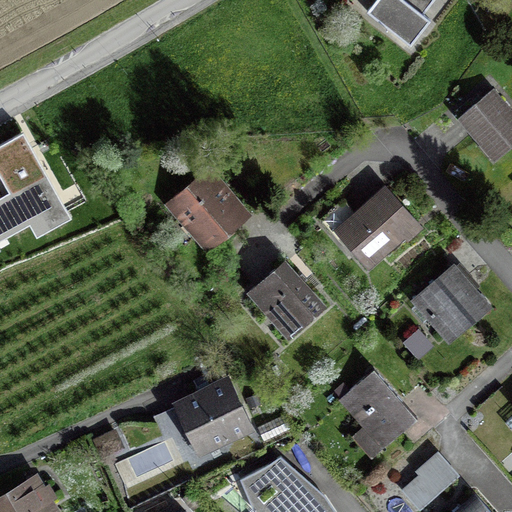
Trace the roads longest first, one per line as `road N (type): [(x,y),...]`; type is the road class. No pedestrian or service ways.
road 1 (residential): [(511,275),(401,146),(368,156),(266,235)]
road 2 (residential): [(0,108),(192,0)]
road 3 (residential): [(511,505),(442,425),(511,367)]
road 4 (residential): [(0,465),(177,387)]
